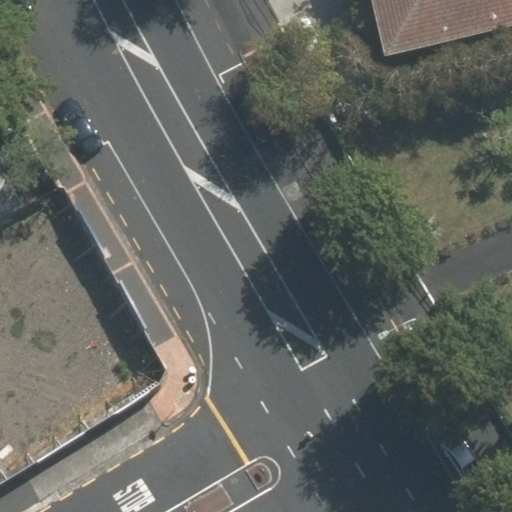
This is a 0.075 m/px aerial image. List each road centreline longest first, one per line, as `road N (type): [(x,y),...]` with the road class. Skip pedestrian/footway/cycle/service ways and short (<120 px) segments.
road 1 (secondary): [(109,0),(204,191),(348,432)]
road 2 (residential): [(206,511),(348,432)]
